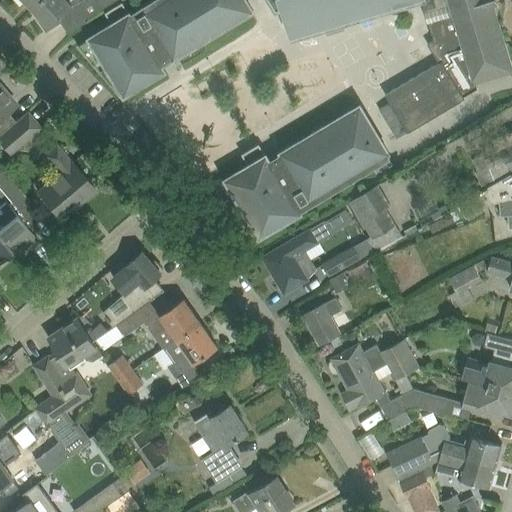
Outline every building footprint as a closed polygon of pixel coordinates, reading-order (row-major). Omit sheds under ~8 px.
[(25,0),(33,8),(41,0),(25,0)] [(41,0),(33,8),(34,9),(41,17),(39,18),(47,30),(60,22),(58,20),(73,6),(73,5),(68,0),(41,0)] [(79,44),(77,45),(78,45),(92,62),(93,61),(93,60),(101,55),(107,66),(99,70),(100,72),(100,71),(108,67),(114,77),(110,80),(110,79),(108,81),(121,96),(120,96),(122,98),(122,97),(123,98),(124,97),(123,96),(165,70),(164,68),(162,64),(172,58),(174,57),(175,58),(176,57),(177,57),(190,49),(190,48),(190,47),(189,47),(186,42),(196,37),(200,43),(204,41),(216,33),(215,32),(212,27),(222,21),(225,27),(226,27),(229,25),(242,18),(241,17),(241,16),(240,16),(237,11),(247,5),(249,4),(250,4),(248,1),(247,0),(152,0),(131,13),(130,12),(123,1),(119,4),(106,12),(109,16),(109,17),(110,18),(113,24),(87,39),(79,44)] [(98,0),(103,8),(116,0),(98,0)] [(271,0),(277,9),(278,8),(284,6),(293,37),(325,28),(327,35),(329,34),(327,30),(344,25),(345,29),(346,29),(344,22),(397,6),(418,0),(434,0),(436,6),(425,10),(429,24),(434,40),(433,41),(428,44),(440,62),(387,94),(386,93),(386,94),(391,103),(380,109),(398,138),(408,131),(408,132),(410,131),(417,127),(417,126),(419,125),(419,126),(426,121),(428,120),(435,116),(437,115),(444,111),(444,110),(445,109),(446,110),(447,109),(453,106),(453,105),(454,104),(455,105),(462,100),(466,97),(464,96),(471,92),(471,91),(478,88),(475,78),(490,74),(500,71),(510,68),(494,17),(492,9),(491,8),(491,7),(499,5),(497,0),(271,0)] [(0,133),(15,121),(7,111),(16,104),(13,100),(0,84),(0,133)] [(215,185),(213,186),(228,203),(229,202),(237,197),(243,207),(235,212),(236,213),(244,208),(250,218),(245,221),(244,222),(258,239),(259,238),(259,237),(301,212),(297,206),(303,203),(310,199),(389,152),(365,111),(362,112),(353,118),(350,113),(349,112),(333,121),(337,128),(327,134),(324,129),(323,127),(307,137),(311,143),(301,149),(298,144),(297,142),(282,152),(282,153),(270,160),(260,143),(242,153),(249,165),(215,185)] [(0,140),(10,153),(41,127),(28,112),(0,135),(0,140)] [(489,187),(511,173),(511,131),(494,139),(498,148),(484,154),(489,167),(478,171),(484,187),(488,186),(489,187)] [(47,181),(37,189),(43,197),(41,199),(50,209),(52,207),(61,219),(96,189),(92,185),(93,180),(86,178),(57,144),(44,155),(58,171),(47,181)] [(35,221),(42,215),(29,200),(0,165),(0,195),(5,202),(0,206),(0,261),(18,246),(23,252),(38,238),(29,228),(32,225),(32,221),(35,221)] [(489,188),(484,190),(491,203),(500,201),(501,215),(509,215),(510,227),(511,227),(511,173),(489,187),(489,188)] [(378,184),(351,201),(371,236),(368,238),(367,238),(373,250),(374,252),(403,235),(396,225),(386,207),(390,205),(378,184)] [(474,198),(460,206),(467,218),(481,210),(474,198)] [(420,222),(405,231),(407,235),(450,211),(445,204),(439,207),(439,208),(419,218),(418,219),(420,222)] [(282,247),(265,257),(285,292),(303,282),(307,279),(316,269),(310,259),(307,260),(302,251),(318,242),(332,234),(354,221),(346,209),(325,222),(311,230),(282,247)] [(451,213),(430,225),(433,233),(456,221),(461,218),(456,209),(451,212),(451,213)] [(367,238),(323,263),(329,275),(373,250),(367,238)] [(127,265),(113,277),(126,292),(127,293),(131,289),(136,294),(127,302),(135,311),(150,300),(163,291),(153,281),(155,279),(162,273),(161,271),(163,269),(156,260),(154,262),(143,251),(127,265)] [(511,261),(492,256),(488,271),(511,278),(511,287),(511,289),(511,288),(511,261)] [(484,259),(448,279),(455,292),(450,294),(456,307),(461,304),(474,297),(469,287),(484,279),(479,271),(488,266),(484,259)] [(365,260),(348,269),(355,284),(373,274),(365,260)] [(344,272),(330,279),(337,292),(348,287),(344,279),(347,278),(344,272)] [(320,343),(338,335),(340,334),(331,316),(342,309),(336,297),(324,303),(325,305),(305,315),(313,329),(320,343)] [(135,311),(116,324),(117,325),(125,336),(145,321),(164,348),(164,349),(165,348),(178,339),(202,322),(185,298),(161,315),(150,300),(135,311)] [(54,333),(49,336),(58,350),(68,365),(83,355),(86,359),(88,362),(94,363),(104,356),(97,345),(97,346),(93,340),(86,329),(78,318),(59,330),(54,333)] [(178,339),(165,348),(174,362),(181,372),(194,362),(202,357),(218,346),(202,322),(178,339)] [(89,327),(86,329),(93,340),(107,330),(101,324),(94,330),(92,327),(89,327)] [(488,332),(485,346),(495,349),(499,335),(488,332)] [(397,380),(420,367),(405,339),(382,351),(397,380)] [(364,352),(360,343),(332,358),(333,360),(330,361),(330,364),(330,367),(332,370),(334,372),(336,373),(339,372),(349,390),(344,392),(352,409),(377,396),(382,406),(389,420),(411,408),(404,394),(390,401),(385,391),(374,371),(388,363),(378,344),(364,352)] [(468,358),(463,377),(471,379),(471,378),(511,389),(511,366),(511,363),(511,353),(504,351),(499,354),(493,358),(491,364),(468,358)] [(121,382),(135,371),(123,354),(108,365),(121,382)] [(49,356),(35,365),(38,369),(56,396),(70,386),(66,380),(65,381),(49,356)] [(129,394),(144,383),(135,371),(121,382),(129,394)] [(54,397),(37,408),(61,441),(71,456),(72,457),(91,442),(88,439),(90,437),(79,422),(75,422),(68,412),(91,396),(77,373),(75,375),(66,380),(70,386),(56,396),(54,397)] [(464,402),(463,405),(472,408),(503,416),(503,415),(502,415),(504,411),(511,413),(511,410),(511,389),(471,378),(471,379),(464,402)] [(414,388),(403,394),(404,394),(411,408),(421,407),(446,414),(450,398),(414,388)] [(249,430),(232,404),(214,416),(211,411),(195,421),(214,451),(202,459),(217,482),(243,466),(228,444),(249,430)] [(406,444),(388,453),(399,479),(430,465),(430,464),(435,461),(440,459),(443,449),(497,465),(503,443),(482,437),(479,432),(473,435),(472,434),(471,436),(466,439),(465,443),(450,439),(451,435),(445,424),(440,423),(429,429),(428,433),(424,436),(406,444)] [(8,434),(0,439),(0,488),(2,487),(8,496),(20,487),(13,479),(14,478),(4,464),(20,453),(24,450),(15,439),(13,440),(8,434)] [(48,474),(71,456),(61,441),(37,460),(48,474)] [(491,486),(497,465),(443,449),(440,459),(440,461),(437,471),(491,486)] [(135,483),(147,476),(138,462),(127,470),(135,483)] [(435,511),(440,510),(430,488),(432,487),(427,476),(434,473),(430,465),(399,479),(408,498),(410,497),(417,511),(435,511)] [(75,511),(97,511),(129,489),(121,476),(74,511),(75,511)] [(280,511),(295,503),(278,476),(251,493),(250,490),(234,501),(240,511),(253,511),(260,508),(262,511),(280,511)] [(30,502),(16,511),(59,511),(39,483),(24,494),(30,502)] [(448,511),(464,511),(456,494),(443,500),(448,511)]
